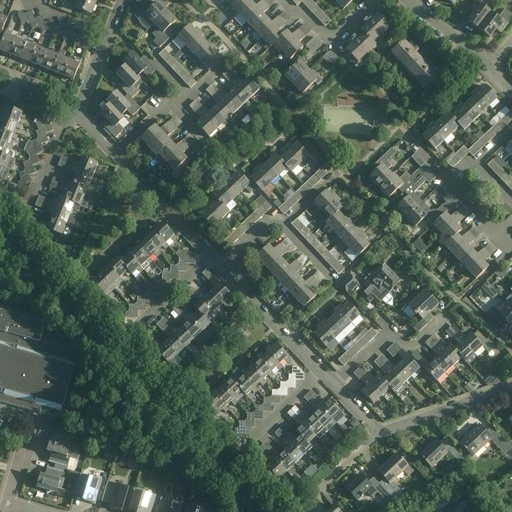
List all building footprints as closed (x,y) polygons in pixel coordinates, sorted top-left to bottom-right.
[(97,0),(78,0),(78,3),(70,0),(70,2),(65,1),(61,11),(70,14),(73,7),(75,8),(75,9),(91,15),(97,0)] [(239,15),(252,3),(248,0),(236,0),(231,6),(239,15)] [(252,3),(239,15),(247,23),(266,5),(271,0),(263,0),(256,7),(252,3)] [(277,1),(275,0),(271,0),(266,5),(247,23),(255,32),(268,20),(262,14),(277,1)] [(310,0),(304,0),(302,2),(310,11),(316,5),(310,0)] [(337,0),(336,1),(344,9),(353,0),(337,0)] [(476,0),(469,10),(473,13),(467,21),(479,30),(491,14),(484,8),(490,0),(476,0)] [(147,3),(142,8),(143,8),(134,16),(143,25),(149,19),(154,24),(167,12),(158,2),(152,8),(147,3)] [(316,5),(310,11),(318,19),(323,13),(316,5)] [(271,24),(268,20),(255,32),(262,40),(281,22),(290,14),(286,10),(271,24)] [(497,19),(491,14),(479,30),(489,38),(496,30),(500,34),(511,18),(511,15),(505,10),(497,19)] [(32,12),(24,15),(25,17),(20,19),(22,25),(28,23),(30,23),(36,21),(35,19),(32,12)] [(167,12),(154,24),(158,29),(152,35),(161,44),(171,34),(167,30),(176,21),(167,12)] [(331,21),(323,13),(318,19),(325,27),(331,21)] [(281,22),(262,40),(270,48),(275,44),(283,36),(278,31),(292,17),(290,14),(281,22)] [(369,16),(367,18),(382,34),(387,30),(388,31),(391,28),(378,14),(372,19),(369,16)] [(42,16),(35,19),(36,21),(30,23),(33,29),(38,26),(41,28),(46,26),(45,23),(42,16)] [(382,34),(367,18),(363,22),(366,25),(361,30),(363,33),(374,44),(377,41),(376,40),(382,34)] [(53,20),(45,23),(46,26),(41,28),(43,33),(49,31),(51,32),(57,30),(56,28),(53,20)] [(287,32),(283,36),(275,44),(282,52),(297,39),(309,28),(304,24),(291,36),(287,32)] [(57,30),(51,32),(54,37),(60,35),(62,36),(67,34),(66,32),(63,25),(56,28),(57,30)] [(185,46),(200,32),(197,29),(194,31),(190,26),(177,38),(185,46)] [(297,39),(282,52),(290,60),(303,48),(298,43),(311,31),(309,28),(297,39)] [(74,29),(66,32),(67,34),(62,36),(64,42),(70,39),(73,41),(78,38),(77,36),(74,29)] [(0,50),(10,55),(16,39),(10,37),(11,34),(6,32),(0,46),(0,50)] [(203,36),(200,32),(185,46),(193,55),(206,43),(201,38),(203,36)] [(78,38),(73,41),(75,46),(80,44),(85,45),(88,44),(88,43),(84,33),(77,36),(78,38)] [(374,44),(363,33),(357,39),(354,36),(351,38),(366,54),(372,49),(373,50),(376,47),(374,44)] [(16,39),(10,55),(20,59),(26,43),(21,41),(22,39),(17,37),(16,39)] [(306,45),(312,39),(309,37),(303,42),(306,45)] [(314,37),(312,39),(306,45),(305,46),(314,55),(323,46),(314,37)] [(366,54),(351,38),(348,41),(351,44),(346,50),(348,52),(344,56),(352,64),(355,60),(359,64),(362,61),(361,60),(366,54)] [(26,43),(20,59),(31,63),(37,48),(31,45),(32,43),(27,41),(26,43),(27,43),(26,43)] [(400,63),(416,48),(413,44),(409,47),(404,41),(391,53),(400,63)] [(210,47),(206,43),(193,55),(201,63),(216,49),(212,45),(210,47)] [(37,48),(31,63),(41,68),(48,52),(42,50),(43,47),(38,45),(37,47),(37,48)] [(418,50),(416,48),(400,63),(408,71),(421,59),(415,53),(418,50)] [(219,52),(216,49),(201,63),(209,71),(221,59),(217,54),(219,52)] [(48,52),(41,68),(52,72),(58,56),(53,54),(54,52),(48,50),(47,52),(48,52)] [(172,58),(164,50),(159,55),(167,64),(172,58)] [(360,73),(379,55),(375,50),(355,68),(360,73)] [(328,53),(322,58),(327,63),(332,63),(338,58),(333,53),(328,53)] [(58,56),(52,72),(62,76),(69,61),(63,58),(64,56),(59,54),(58,56)] [(126,66),(137,77),(142,72),(148,78),(156,70),(146,60),(142,64),(133,54),(123,63),(126,66)] [(69,60),(69,61),(62,76),(73,80),(79,65),(74,63),(75,60),(69,58),(69,60)] [(170,68),(176,62),(172,58),(167,64),(170,68)] [(294,85),(308,71),(304,66),(306,64),(301,58),(290,68),(291,70),(285,76),(294,85)] [(421,59),(408,71),(417,81),(433,66),(429,62),(426,65),(421,59)] [(126,66),(116,75),(126,85),(121,88),(131,99),(139,91),(134,86),(140,80),(137,77),(126,66)] [(433,66),(417,81),(424,89),(437,76),(432,71),(435,68),(433,66)] [(180,67),(175,72),(182,80),(188,75),(180,67)] [(230,69),(226,72),(251,98),(259,90),(247,78),(242,82),(230,69)] [(308,71),(294,85),(302,94),(314,83),(317,86),(321,81),(315,75),(314,77),(308,71)] [(251,98),(226,72),(222,76),(235,89),(231,93),(243,106),(251,98)] [(188,75),(182,80),(190,88),(196,83),(188,75)] [(243,106),(231,93),(225,98),(213,85),(210,88),(234,114),(243,106)] [(475,92),(489,107),(497,99),(485,87),(480,91),(478,89),(475,92)] [(234,114),(210,88),(206,92),(218,105),(214,109),(226,121),(234,114)] [(489,107),(475,92),(471,96),(473,98),(468,103),(480,115),(489,107)] [(110,104),(121,116),(127,111),(132,117),(140,109),(130,98),(126,102),(117,93),(107,102),(110,104),(110,105),(110,104)] [(196,101),(193,104),(218,129),(226,121),(214,109),(209,114),(196,101)] [(480,115),(468,103),(464,107),(462,105),(458,108),(472,122),(480,115)] [(110,105),(110,104),(101,113),(110,123),(105,128),(115,138),(124,130),(118,124),(124,119),(122,116),(121,116),(110,104),(110,105)] [(218,129),(193,104),(189,107),(202,120),(197,125),(209,138),(218,129)] [(472,124),(476,129),(500,109),(496,104),(472,124)] [(18,124),(20,125),(23,119),(26,120),(27,116),(7,108),(4,113),(1,112),(0,114),(0,117),(2,118),(18,124)] [(457,114),(452,118),(459,126),(463,131),(472,122),(458,108),(454,111),(457,114)] [(459,126),(452,118),(445,112),(442,115),(444,117),(440,122),(451,134),(459,126)] [(511,114),(509,112),(501,119),(507,125),(511,120),(511,114)] [(45,123),(50,125),(53,118),(48,116),(45,123)] [(18,124),(2,118),(0,124),(0,123),(0,129),(14,135),(16,136),(18,130),(21,131),(23,126),(20,125),(18,124)] [(50,125),(45,123),(36,119),(34,123),(37,124),(39,130),(41,129),(44,135),(45,134),(53,131),(51,126),(50,125)] [(507,125),(501,119),(492,128),(498,134),(507,125)] [(433,124),(429,127),(443,142),(451,134),(440,122),(435,126),(433,124)] [(149,149),(172,127),(168,123),(160,131),(155,126),(140,140),(149,149)] [(175,130),(172,127),(149,149),(156,157),(159,155),(172,143),(166,138),(175,130)] [(443,142),(429,127),(425,130),(428,133),(423,137),(435,150),(443,142)] [(498,134),(492,128),(484,135),(490,141),(498,134)] [(14,135),(0,129),(0,141),(9,145),(12,146),(14,140),(17,141),(19,137),(16,136),(14,135)] [(41,129),(39,130),(36,132),(38,137),(37,140),(39,145),(41,144),(49,141),(45,134),(44,135),(41,129)] [(25,134),(22,139),(30,143),(32,138),(25,134)] [(484,135),(476,143),(481,149),(490,141),(484,135)] [(39,145),(37,140),(32,142),(34,148),(33,151),(35,156),(37,155),(44,152),(41,144),(39,145)] [(9,145),(0,141),(0,153),(5,156),(14,160),(16,156),(16,154),(15,153),(14,152),(13,151),(15,147),(12,146),(9,145)] [(172,143),(159,155),(166,163),(186,145),(182,141),(175,147),(172,143)] [(288,145),(284,149),(299,165),(303,169),(311,160),(314,163),(321,157),(307,142),(300,148),(297,144),(292,149),(288,145)] [(481,149),(476,143),(468,151),(469,153),(473,157),(481,149)] [(186,145),(166,163),(174,171),(182,164),(187,160),(182,155),(189,148),(186,145)] [(455,155),(461,161),(469,153),(468,151),(463,147),(455,155)] [(284,156),(279,160),(287,168),(291,173),(299,165),(284,149),(281,152),(284,156)] [(379,188),(392,176),(387,171),(391,166),(387,162),(396,153),(391,149),(375,164),(379,169),(369,178),(379,188)] [(35,156),(33,151),(27,153),(30,159),(28,161),(31,166),(32,166),(40,163),(37,155),(35,156)] [(5,156),(0,153),(0,166),(6,169),(11,171),(16,160),(14,160),(5,156)] [(272,159),(267,163),(279,176),(287,168),(279,160),(273,154),(270,157),(272,159)] [(461,161),(455,155),(453,154),(450,157),(450,159),(447,162),(452,168),(461,161)] [(79,164),(71,160),(69,165),(93,175),(98,164),(82,158),(79,164)] [(496,174),(501,169),(493,160),(488,165),(496,174)] [(31,166),(28,161),(23,163),(26,170),(24,172),(26,177),(29,176),(36,173),(32,166),(31,166)] [(279,176),(267,163),(262,168),(260,166),(257,169),(271,184),(279,176)] [(188,169),(182,164),(174,171),(170,174),(176,180),(188,169)] [(425,164),(412,175),(417,180),(429,168),(425,164)] [(507,164),(501,169),(509,177),(511,175),(508,172),(511,169),(507,164)] [(93,175),(69,165),(67,170),(75,173),(73,179),(89,185),(93,175)] [(6,169),(0,166),(0,183),(7,181),(11,171),(6,169)] [(417,180),(404,193),(408,198),(397,208),(406,218),(422,202),(414,194),(427,182),(429,184),(437,177),(429,168),(417,180)] [(271,184),(257,169),(253,173),(255,175),(250,180),(262,192),(271,184)] [(501,169),(496,174),(503,182),(509,177),(501,169)] [(321,180),(326,176),(320,170),(316,174),(321,180)] [(26,177),(24,172),(19,174),(22,182),(19,183),(20,187),(32,182),(29,176),(26,177)] [(231,174),(228,177),(242,192),(250,185),(238,172),(233,177),(231,174)] [(393,175),(392,176),(379,188),(388,198),(398,190),(410,177),(406,173),(398,180),(393,175)] [(226,183),(221,188),(233,200),(242,192),(228,177),(224,181),(226,183)] [(511,190),(511,180),(509,177),(503,182),(511,191),(511,190)] [(307,182),(313,188),(317,184),(311,178),(307,182)] [(70,185),(62,182),(60,186),(85,196),(86,192),(92,194),(95,188),(89,185),(73,179),(70,185)] [(85,196),(60,186),(58,191),(67,194),(64,200),(65,200),(75,204),(75,205),(79,206),(86,209),(90,198),(85,196)] [(305,195),(309,192),(303,186),(300,189),(305,195)] [(233,200),(221,188),(216,192),(214,190),(211,193),(217,200),(225,208),(233,200)] [(322,212),(337,198),(334,194),(331,196),(326,191),(314,203),(322,212)] [(446,203),(451,208),(459,200),(451,192),(443,199),(446,203)] [(297,203),(301,199),(295,193),(292,197),(297,203)] [(46,205),(48,200),(39,197),(37,201),(46,205)] [(56,204),(48,200),(46,205),(70,215),(73,209),(76,211),(78,210),(79,206),(75,205),(75,204),(65,200),(64,200),(59,198),(56,204)] [(340,201),(337,198),(322,212),(330,220),(338,212),(342,208),(338,203),(340,201)] [(225,208),(217,200),(212,205),(210,202),(206,205),(220,220),(229,212),(225,208)] [(46,205),(37,201),(35,206),(44,210),(46,205)] [(283,205),(288,211),(292,208),(293,207),(287,201),(283,205)] [(271,208),(266,202),(262,205),(268,211),(271,208)] [(430,211),(422,202),(406,218),(415,227),(425,217),(433,225),(445,213),(451,208),(446,203),(443,205),(437,210),(431,210),(430,211)] [(46,205),(44,210),(52,213),(50,219),(66,225),(72,228),(76,219),(70,216),(70,215),(46,205)] [(220,220),(206,205),(203,209),(205,211),(200,216),(212,228),(220,220)] [(318,222),(322,220),(318,211),(313,214),(318,222)] [(338,212),(330,220),(326,224),(334,232),(348,218),(345,215),(342,217),(338,212)] [(445,213),(433,225),(441,234),(460,216),(456,212),(450,218),(445,213)] [(254,213),(249,217),(255,223),(259,219),(254,213)] [(460,216),(441,234),(449,242),(457,235),(461,230),(457,225),(463,219),(460,216)] [(251,227),(255,223),(249,217),(245,221),(251,227)] [(491,222),(498,227),(502,223),(496,217),(491,222)] [(351,222),(348,218),(334,232),(341,241),(354,229),(349,224),(351,222)] [(48,225),(39,221),(37,226),(62,236),(66,238),(68,237),(70,235),(69,232),(64,230),(66,225),(50,219),(48,225)] [(305,228),(300,222),(297,219),(292,225),(300,234),(305,228)] [(467,233),(475,226),(471,222),(464,228),(467,233)] [(154,231),(165,244),(170,239),(173,242),(177,245),(180,242),(162,223),(157,228),(155,226),(151,229),(153,231),(154,232),(154,231)] [(305,228),(300,234),(307,242),(313,236),(311,234),(305,228)] [(237,229),(233,233),(232,233),(238,239),(242,235),(237,229)] [(354,229),(341,241),(349,249),(364,235),(360,231),(358,233),(354,229)] [(154,232),(153,231),(149,236),(147,234),(143,237),(145,239),(146,239),(157,251),(162,247),(165,250),(168,246),(166,244),(165,244),(154,231),(154,232)] [(46,232),(43,239),(52,242),(55,235),(46,232)] [(457,235),(449,242),(444,246),(452,255),(471,237),(468,233),(461,239),(457,235)] [(364,235),(349,249),(357,257),(369,245),(365,241),(367,238),(364,235)] [(317,241),(313,236),(307,242),(315,250),(321,245),(317,241)] [(228,237),(224,241),(230,247),(234,243),(228,237)] [(471,237),(452,255),(460,263),(473,251),(468,246),(474,240),(471,237)] [(145,239),(140,244),(138,241),(135,245),(137,247),(149,259),(154,254),(157,257),(160,254),(157,251),(157,252),(157,251),(146,239),(145,239)] [(412,245),(419,252),(420,253),(422,251),(426,248),(418,240),(414,243),(412,245)] [(283,248),(280,245),(273,251),(269,246),(256,258),(264,266),(283,248)] [(329,253),(321,245),(315,250),(323,258),(329,253)] [(137,247),(132,251),(130,249),(126,253),(129,255),(141,267),(146,262),(148,265),(152,262),(149,259),(137,247)] [(283,248),(264,266),(272,275),(285,263),(280,258),(287,252),(283,248)] [(477,256),(473,251),(460,263),(468,272),(487,253),(483,249),(477,256)] [(185,258),(185,263),(187,263),(195,263),(196,259),(187,250),(180,250),(175,254),(179,258),(185,258)] [(329,253),(323,258),(331,267),(337,261),(329,253)] [(487,253),(468,272),(476,279),(488,268),(484,263),(490,256),(487,253)] [(122,257),(119,260),(131,273),(131,274),(132,275),(137,270),(140,273),(143,270),(141,267),(129,255),(124,259),(122,257)] [(119,260),(117,258),(111,263),(109,260),(106,264),(108,266),(120,278),(125,274),(128,277),(131,273),(119,260)] [(289,267),(285,263),(272,275),(280,283),(299,265),(296,261),(289,267)] [(337,261),(331,267),(339,275),(344,269),(340,265),(337,261)] [(299,265),(280,283),(288,292),(301,280),(296,274),(302,268),(299,265)] [(373,293),(393,273),(385,265),(373,276),(378,281),(372,286),(373,286),(369,289),(373,293)] [(108,266),(103,271),(101,268),(97,272),(100,274),(111,286),(117,281),(119,284),(123,281),(120,278),(108,266)] [(209,281),(213,277),(206,270),(202,274),(209,281)] [(393,273),(373,293),(376,296),(371,300),(373,302),(369,305),(374,309),(382,301),(376,295),(379,292),(379,293),(384,288),(389,292),(400,281),(393,273)] [(100,274),(95,278),(93,276),(89,280),(103,294),(108,289),(111,292),(114,289),(112,286),(111,286),(100,274)] [(350,275),(340,285),(348,294),(358,284),(350,275)] [(213,277),(209,281),(215,287),(211,291),(223,304),(231,296),(213,277)] [(305,284),(301,280),(288,292),(296,300),(315,282),(311,278),(305,284)] [(318,285),(315,282),(296,300),(303,308),(316,296),(311,291),(318,285)] [(489,285),(483,290),(490,297),(496,292),(489,285)] [(200,290),(196,293),(214,312),(223,304),(211,291),(206,296),(200,290)] [(422,320),(427,325),(432,319),(428,315),(438,306),(424,291),(408,307),(416,316),(417,315),(422,320)] [(196,293),(192,297),(198,303),(194,307),(198,312),(206,320),(209,323),(217,315),(214,312),(196,293)] [(337,309),(351,324),(359,316),(348,303),(343,308),(340,306),(337,309)] [(137,311),(135,311),(135,305),(129,305),(129,311),(126,313),(126,318),(137,318),(137,311)] [(511,309),(508,305),(499,313),(493,307),(487,312),(499,325),(504,321),(505,322),(506,322),(511,327),(511,309)] [(351,324),(337,309),(333,313),(336,315),(331,319),(342,332),(351,324)] [(0,402),(16,407),(40,414),(42,406),(61,412),(75,364),(67,361),(70,349),(41,340),(45,324),(0,310),(0,402)] [(187,310),(184,313),(202,332),(210,324),(209,323),(206,320),(198,312),(193,316),(187,310)] [(202,332),(184,313),(180,317),(186,323),(182,327),(194,340),(202,332)] [(324,322),(320,325),(334,339),(342,332),(331,319),(326,324),(324,322)] [(427,325),(422,320),(413,329),(417,334),(427,325)] [(171,325),(167,328),(185,348),(194,340),(182,327),(177,332),(171,325)] [(334,339),(320,325),(317,328),(319,330),(314,335),(326,348),(334,339)] [(167,328),(163,332),(169,339),(165,343),(177,355),(185,348),(167,328)] [(371,329),(363,337),(368,343),(377,335),(371,329)] [(460,332),(456,335),(474,354),(482,347),(482,346),(486,342),(477,332),(473,337),(471,334),(466,339),(460,332)] [(456,335),(452,339),(458,346),(454,349),(454,350),(462,358),(468,365),(476,357),(474,354),(456,335)] [(435,347),(439,343),(432,336),(429,339),(435,347)] [(368,343),(363,337),(355,345),(360,350),(368,343)] [(154,341),(150,344),(168,364),(177,355),(165,343),(160,347),(154,341)] [(439,343),(435,347),(453,366),(462,358),(454,350),(454,349),(450,345),(445,350),(439,343)] [(290,360),(276,344),(271,349),(269,346),(265,350),(267,352),(268,352),(279,364),(284,360),(287,363),(290,360)] [(350,349),(356,354),(360,350),(355,345),(350,349)] [(453,366),(435,347),(432,350),(438,357),(433,361),(445,374),(453,366)] [(401,350),(397,354),(404,360),(399,364),(411,377),(419,369),(401,350)] [(268,352),(267,352),(263,357),(260,354),(257,358),(259,360),(271,372),(276,368),(279,371),(282,367),(280,364),(279,365),(279,364),(268,352)] [(352,358),(346,353),(338,360),(343,366),(352,358)] [(428,366),(422,359),(418,363),(437,382),(445,374),(433,361),(428,366)] [(259,360),(254,364),(252,362),(249,365),(251,368),(263,380),(268,375),(271,378),(274,375),(271,372),(259,360)] [(388,362),(385,366),(403,385),(411,377),(399,364),(394,369),(388,362)] [(490,371),(494,366),(490,362),(485,366),(490,371)] [(403,385),(385,366),(381,369),(387,376),(383,380),(390,388),(390,389),(394,393),(403,385)] [(251,368),(246,372),(244,370),(240,373),(243,376),(254,388),(259,383),(262,386),(266,383),(263,380),(251,368)] [(374,380),(367,374),(364,377),(382,396),(390,388),(383,380),(379,376),(374,380)] [(483,382),(488,386),(500,382),(492,374),(483,382)] [(236,378),(232,381),(245,394),(244,395),(246,396),(251,391),(254,394),(257,391),(255,388),(254,388),(243,376),(238,380),(236,378)] [(364,377),(360,381),(366,387),(361,392),(373,404),(382,396),(364,377)] [(232,381),(230,379),(225,383),(223,381),(220,384),(222,387),(234,399),(239,394),(242,397),(244,395),(245,394),(232,381)] [(469,393),(476,391),(469,384),(464,388),(469,393)] [(222,387),(217,391),(215,389),(211,392),(214,395),(225,407),(230,402),(233,405),(237,402),(234,399),(222,387)] [(314,401),(318,398),(311,391),(308,394),(314,401)] [(214,395),(209,399),(207,397),(203,400),(217,415),(222,410),(225,413),(228,410),(226,407),(225,407),(214,395)] [(318,398),(314,401),(332,420),(334,419),(338,423),(344,416),(341,413),(329,400),(324,405),(318,398)] [(314,401),(310,405),(317,412),(312,416),(324,428),(332,420),(314,401)] [(405,405),(400,410),(404,414),(409,410),(405,405)] [(298,417),(301,414),(295,407),(291,410),(298,417)] [(389,414),(392,419),(398,415),(395,410),(389,414)] [(307,420),(301,414),(298,417),(316,436),(317,435),(320,438),(327,432),(324,428),(312,416),(307,420)] [(298,417),(294,421),(300,427),(295,432),(299,436),(300,436),(307,444),(316,436),(298,417)] [(356,427),(360,424),(355,419),(350,424),(354,429),(356,427)] [(498,449),(505,442),(491,428),(486,433),(479,425),(460,443),(472,456),(490,440),(498,449)] [(54,467),(64,469),(64,467),(68,468),(68,467),(67,467),(70,458),(77,461),(78,460),(76,459),(76,457),(76,455),(75,452),(74,450),(72,449),(69,448),(70,444),(63,442),(65,432),(57,430),(54,441),(51,440),(47,452),(52,453),(52,456),(51,456),(49,462),(49,461),(48,462),(55,464),(54,467)] [(295,440),(289,434),(285,437),(303,456),(312,448),(307,444),(300,436),(299,436),(295,440)] [(285,437),(281,441),(287,447),(283,451),(295,464),(303,456),(285,437)] [(446,452),(448,451),(439,442),(438,444),(435,441),(419,456),(431,468),(447,453),(446,452)] [(453,446),(449,450),(457,459),(461,454),(453,446)] [(278,456),(272,449),(269,453),(287,472),(295,464),(283,451),(278,456)] [(269,453),(266,456),(265,456),(271,463),(266,467),(278,480),(287,472),(269,453)] [(134,454),(133,460),(141,462),(143,456),(134,454)] [(383,487),(391,496),(394,500),(403,497),(410,493),(408,488),(405,488),(403,489),(401,491),(400,490),(392,481),(403,471),(408,477),(414,472),(408,466),(396,454),(378,471),(385,478),(379,484),(383,487)] [(171,470),(176,471),(179,464),(173,462),(171,470)] [(311,477),(317,471),(312,466),(304,473),(309,479),(311,477)] [(64,469),(54,467),(53,469),(47,467),(47,468),(47,469),(45,475),(46,475),(45,477),(40,476),(37,487),(46,490),(47,493),(46,494),(47,494),(52,492),(56,493),(62,473),(63,473),(64,469)] [(72,472),(70,479),(78,481),(80,474),(72,472)] [(80,475),(74,494),(75,495),(76,494),(82,496),(82,495),(84,496),(83,501),(94,504),(101,481),(81,475),(80,475)] [(382,487),(379,484),(373,478),(368,483),(360,475),(345,489),(357,501),(366,492),(372,498),(382,487)] [(107,483),(101,502),(102,503),(102,502),(108,504),(109,503),(111,504),(110,509),(120,511),(121,511),(128,489),(113,485),(113,486),(112,488),(107,487),(108,483),(107,483)] [(134,490),(128,510),(129,511),(129,510),(135,511),(138,511),(150,511),(155,497),(140,493),(140,494),(139,496),(133,494),(134,491),(135,491),(134,490)] [(388,506),(394,500),(391,496),(386,501),(385,502),(388,506)] [(161,498),(156,511),(179,511),(182,505),(167,501),(166,501),(167,501),(166,504),(160,502),(161,499),(162,499),(161,498)] [(446,498),(429,506),(431,511),(448,504),(446,498)] [(461,511),(469,504),(464,500),(454,511),(455,511),(461,511)]
